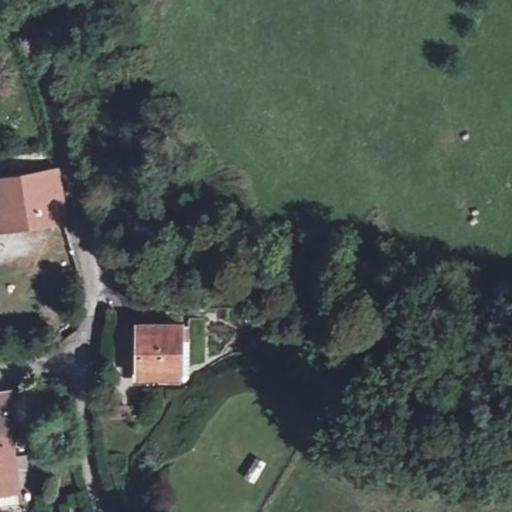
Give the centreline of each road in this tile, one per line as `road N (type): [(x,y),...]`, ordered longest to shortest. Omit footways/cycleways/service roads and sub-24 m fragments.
road 1 (unclassified): [(1,0),(56,137),(104,292),(81,363)]
road 2 (unclassified): [(104,511),(81,363)]
